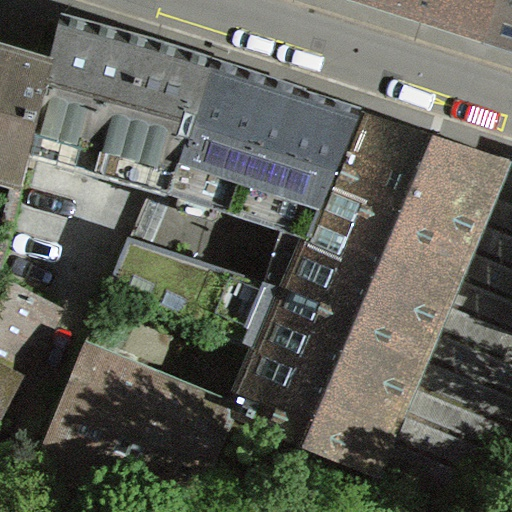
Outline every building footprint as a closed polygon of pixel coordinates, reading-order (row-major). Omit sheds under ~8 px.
[(339,0),(474,42),(487,0),(339,0)] [(511,0),(487,0),(474,42),(511,54),(511,0)] [(84,32),(58,25),(46,73),(23,159),(165,197),(166,195),(167,196),(183,149),(175,134),(179,123),(193,116),(209,68),(84,32)] [(0,59),(0,174),(17,180),(23,159),(46,73),(0,59)] [(167,196),(304,241),(357,117),(296,98),(297,97),(239,78),(209,68),(193,116),(179,123),(175,134),(183,149),(167,196)] [(409,134),(357,117),(304,241),(281,295),(256,354),(228,420),(448,511),(476,511),(483,510),(510,445),(508,444),(511,434),(511,212),(483,200),(494,174),(500,176),(504,165),(409,134)] [(256,354),(281,295),(126,244),(108,288),(256,354)] [(0,414),(53,312),(3,286),(0,292),(0,414)] [(34,465),(149,511),(188,511),(228,422),(78,360),(34,465)]
